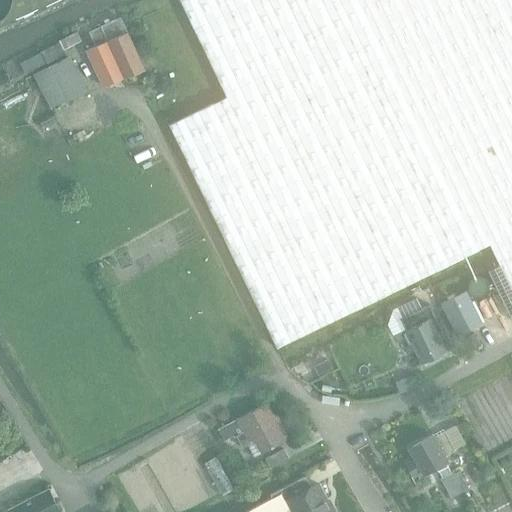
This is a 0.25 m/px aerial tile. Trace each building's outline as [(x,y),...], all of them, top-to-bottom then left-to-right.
[(511,0),(180,0),(199,38),(227,97),(169,125),(277,348),(488,247),(496,264),(485,269),(511,321),(511,320),(511,0)] [(89,32),(95,46),(87,50),(103,86),(143,69),(120,18),(89,32)] [(58,42),(58,43),(21,63),(27,75),(64,54),(62,50),(81,40),(76,32),(58,42)] [(52,108),(84,91),(67,58),(35,75),(52,108)] [(0,93),(12,88),(6,75),(0,77),(0,93)] [(54,114),(39,122),(43,129),(58,121),(54,114)] [(466,291),(441,303),(457,336),(482,323),(466,291)] [(434,356),(444,352),(435,332),(440,330),(429,304),(420,308),(416,298),(400,305),(392,309),(389,313),(387,317),(387,322),(392,335),(404,330),(419,363),(423,361),(425,365),(436,361),(434,356)] [(317,376),(332,368),(327,359),(313,367),(317,376)] [(235,421),(227,425),(217,430),(223,440),(233,435),(234,437),(235,436),(241,447),(248,444),(255,457),(288,440),(280,424),(277,425),(267,405),(235,421)] [(453,450),(466,444),(456,425),(434,437),(433,435),(409,448),(414,458),(405,464),(412,477),(421,472),(423,476),(436,469),(441,478),(440,479),(450,498),(467,488),(458,472),(454,474),(452,471),(450,473),(445,463),(447,461),(445,457),(454,452),(453,450)] [(270,468),(287,457),(283,449),(265,459),(270,468)] [(215,457),(204,463),(221,495),(233,489),(215,457)] [(273,500),(249,511),(291,511),(293,511),(334,511),(332,508),(329,509),(317,485),(311,488),(305,477),(270,495),(273,500)] [(58,511),(47,490),(5,511),(58,511)]
